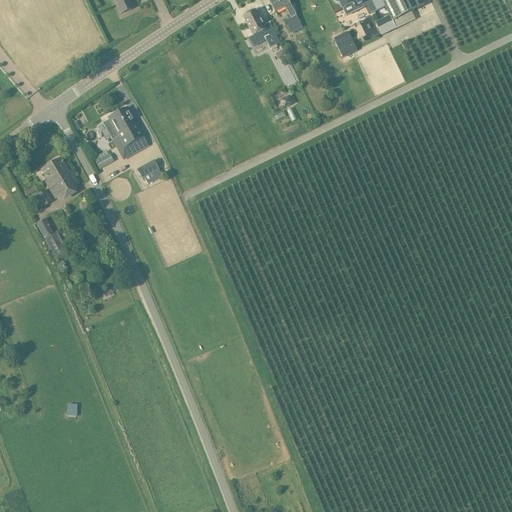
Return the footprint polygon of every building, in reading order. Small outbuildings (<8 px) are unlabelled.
[(127,0),(113,0),(114,0),(121,14),(132,9),(127,0)] [(276,0),(270,3),(275,13),(285,8),(292,18),(285,21),(292,33),(303,28),(296,16),(297,15),(291,5),(288,0),(276,0)] [(341,3),(344,9),(355,4),(357,8),(372,1),(371,0),(334,0),(335,0),(337,2),(338,3),(341,3)] [(382,0),(390,16),(393,22),(405,16),(424,7),(420,0),(382,0)] [(269,35),(267,32),(257,11),(244,17),(254,37),(249,39),(253,47),(266,40),(265,38),(269,35)] [(382,36),(396,29),(393,22),(390,16),(376,23),(382,36)] [(396,29),(408,24),(405,16),(393,22),(396,29)] [(266,40),(270,48),(281,43),(273,29),(267,32),(269,35),(265,38),(266,40)] [(353,43),(348,32),(334,39),(339,50),(353,43)] [(103,124),(123,160),(148,146),(127,108),(108,118),(109,121),(103,124)] [(113,162),(109,155),(95,163),(99,170),(113,162)] [(78,186),(69,171),(68,172),(60,159),(41,170),(48,181),(45,182),(55,199),(78,186)] [(153,174),(149,167),(138,173),(142,180),(144,179),(153,174)] [(162,176),(159,170),(153,174),(144,179),(147,185),(162,176)] [(44,188),(40,182),(24,192),(27,196),(36,191),(37,192),(44,188)] [(32,198),(37,205),(40,203),(43,208),(52,202),(45,190),(36,195),(36,196),(32,198)] [(46,219),(36,225),(51,252),(55,258),(64,253),(61,247),(46,219)] [(78,405),(70,404),(70,416),(78,416),(78,405)]
